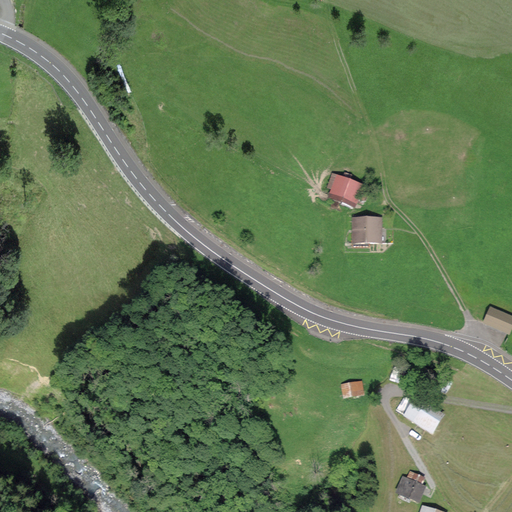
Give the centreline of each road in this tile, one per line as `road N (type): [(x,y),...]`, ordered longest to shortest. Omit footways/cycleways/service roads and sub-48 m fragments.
road 1 (primary): [(0,32),(56,67),(162,208),(243,272),(315,314),(428,338),(511,380)]
road 2 (track): [(462,351),(465,311),(425,243),(385,203),(325,20)]
